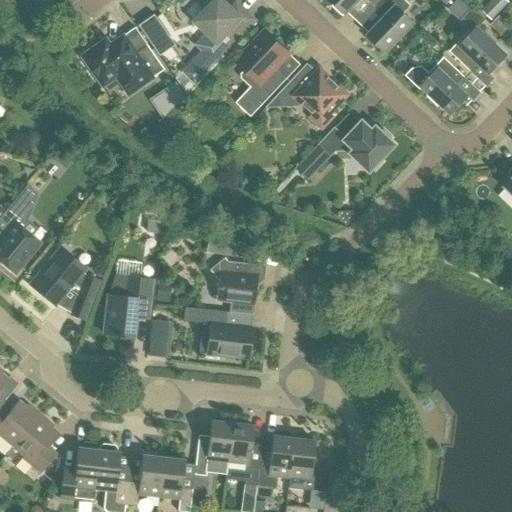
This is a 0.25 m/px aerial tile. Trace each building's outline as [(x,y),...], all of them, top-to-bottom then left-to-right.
[(236,14),(221,0),(216,0),(216,1),(204,3),(205,12),(196,21),(217,41),(211,46),(221,55),(254,21),(241,9),(236,14)] [(368,0),(374,5),(378,0),(331,0),(332,1),(333,7),(342,16),(345,13),(357,0),(368,0)] [(368,35),(366,38),(375,47),(381,47),(386,52),(413,23),(403,13),(411,5),(405,0),(378,0),(374,5),(386,17),(368,35)] [(492,21),(509,2),(506,0),(492,0),(482,11),(492,21)] [(155,15),(139,26),(160,56),(176,45),(155,15)] [(467,33),(449,51),(469,71),(477,63),(478,62),(489,73),(506,56),(477,29),(474,25),(470,30),(467,33)] [(250,118),(287,80),(278,71),(277,66),(289,54),(265,31),(236,62),(244,70),(241,74),(241,79),(250,87),(235,103),(250,118)] [(111,45),(103,33),(78,50),(99,81),(104,89),(117,80),(129,98),(156,78),(155,77),(165,70),(148,45),(136,53),(124,36),(111,45)] [(438,107),(440,104),(451,114),(467,96),(456,85),(464,76),(444,57),(429,73),(421,66),(412,68),(405,76),(419,89),(422,86),(429,93),(426,96),(438,107)] [(347,95),(320,69),(299,92),(289,82),(266,107),(266,108),(300,107),(303,104),(313,114),(311,117),(322,127),(332,116),(329,113),(347,95)] [(372,131),(363,121),(344,140),(354,150),(351,154),(370,172),(373,169),(375,171),(383,162),(381,160),(395,145),(390,140),(392,138),(383,129),(381,132),(376,127),(372,131)] [(308,180),(331,157),(318,145),(296,168),(308,180)] [(0,262),(13,273),(38,242),(32,237),(38,229),(27,220),(38,194),(27,184),(8,207),(0,217),(0,262)] [(160,219),(146,217),(144,233),(158,235),(160,219)] [(85,322),(100,280),(81,273),(85,268),(60,247),(28,286),(53,307),(55,305),(69,313),(68,315),(85,322)] [(253,306),(256,276),(248,275),(249,264),(226,261),(223,258),(209,270),(218,280),(215,302),(253,306)] [(147,319),(151,280),(114,276),(107,295),(102,335),(132,338),(135,318),(147,319)] [(169,304),(171,284),(157,283),(155,302),(169,304)] [(250,329),(224,326),(225,312),(184,307),(182,321),(202,324),(198,353),(206,354),(247,358),(250,329)] [(0,437),(12,447),(39,415),(27,404),(25,406),(18,401),(8,413),(0,407),(0,406),(6,399),(5,398),(0,403),(0,437)] [(39,415),(12,447),(5,455),(11,459),(18,452),(23,456),(20,459),(39,475),(56,454),(47,446),(58,433),(51,428),(53,426),(39,415)] [(214,462),(227,463),(231,423),(210,421),(206,455),(196,454),(194,465),(193,475),(205,476),(206,467),(208,467),(214,463),(214,462)] [(250,445),(252,426),(231,423),(227,463),(225,479),(244,482),(244,485),(255,486),(260,447),(250,445)] [(288,478),(292,438),(272,436),(270,448),(260,447),(255,486),(275,488),(277,477),(288,478)] [(292,438),(288,478),(298,479),(297,489),(312,490),(313,477),(310,476),(314,441),(292,438)] [(98,450),(99,446),(96,442),(84,441),(81,444),(80,448),(77,448),(75,469),(62,468),(59,499),(71,501),(71,498),(93,501),(94,490),(98,450)] [(123,511),(124,505),(126,483),(115,482),(119,452),(117,452),(117,448),(114,444),(102,443),(99,446),(98,450),(94,490),(104,491),(102,508),(105,511),(123,511)] [(137,495),(158,497),(162,457),(141,455),(138,484),(126,483),(124,505),(136,507),(137,495)] [(162,457),(158,497),(178,500),(177,511),(180,511),(189,511),(192,489),(180,488),(183,460),(162,457)] [(254,494),(255,486),(244,485),(243,493),(254,494)] [(262,511),(264,501),(255,500),(253,511),(262,511)]
